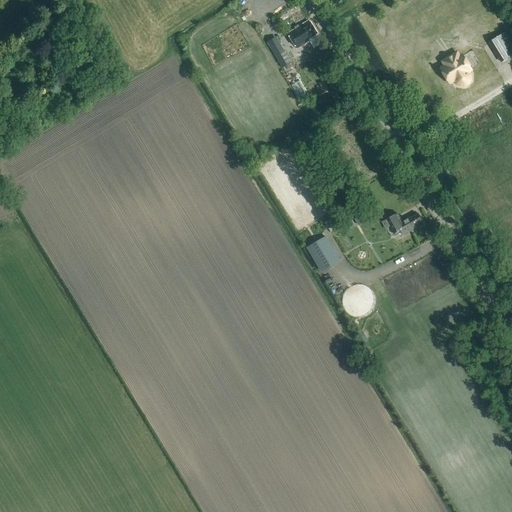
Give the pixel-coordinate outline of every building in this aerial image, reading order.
[(321,45),(315,35),(317,34),(309,22),(289,35),(297,49),(309,41),(314,49),(321,45)] [(501,63),(511,56),(511,41),(507,32),(489,43),(501,63)] [(283,69),(292,63),(277,37),(267,43),(283,69)] [(457,54),(443,62),(446,66),(441,69),(449,83),(455,80),(457,84),(461,85),(465,85),(468,83),(470,80),(470,76),(468,72),(470,71),(461,57),(459,58),(457,54)] [(16,131),(10,120),(0,126),(0,131),(4,138),(16,131)] [(402,222),(397,214),(382,222),(387,231),(391,226),(395,234),(401,231),(403,235),(419,226),(418,224),(422,222),(418,214),(408,219),(408,218),(402,222)] [(344,225),(339,215),(320,225),(325,235),(344,225)] [(367,221),(363,215),(355,219),(359,226),(367,221)] [(356,227),(352,221),(343,226),(347,233),(356,227)] [(321,272),(341,261),(326,236),(307,248),(321,272)] [(340,296),(343,301),(352,296),(349,291),(340,296)]
